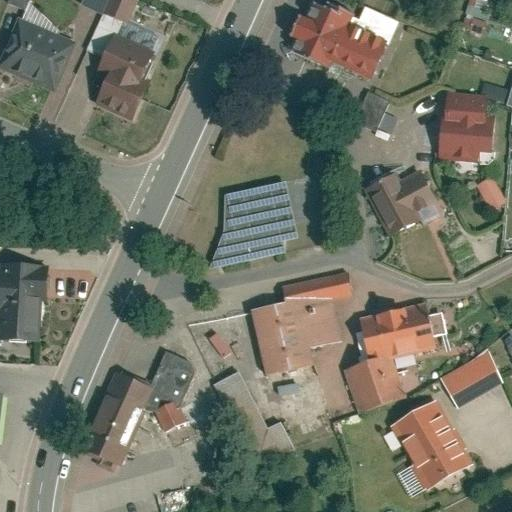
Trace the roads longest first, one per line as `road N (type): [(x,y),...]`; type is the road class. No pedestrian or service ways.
road 1 (secondary): [(38,511),(77,373),(128,264)]
road 2 (residential): [(128,264),(169,287),(350,254)]
road 3 (secondary): [(158,200),(248,0)]
road 4 (residential): [(350,254),(433,292),(477,282),(511,262)]
road 5 (residential): [(0,131),(158,200)]
